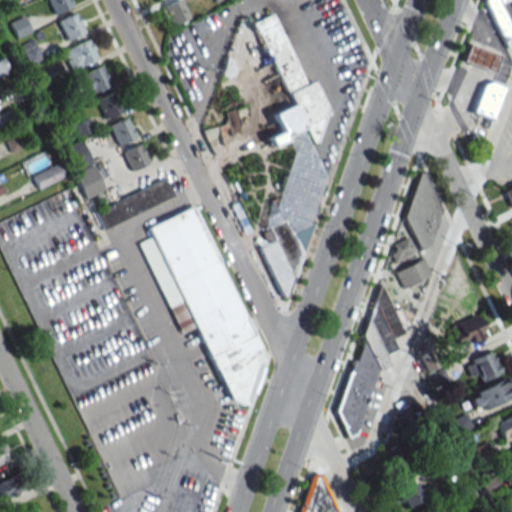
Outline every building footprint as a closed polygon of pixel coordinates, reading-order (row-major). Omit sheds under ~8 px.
[(46,0),(53,14),(71,5),(68,0),(46,0)] [(174,0),(160,7),(169,26),(188,17),(179,0),(174,0)] [(484,0),(484,1),(507,48),(511,45),(511,30),(499,4),(497,0),(484,0)] [(56,20),(66,40),(84,32),(75,12),(56,20)] [(288,106),(271,113),(278,132),(265,137),(268,144),(271,145),(286,139),(290,151),(277,197),(269,201),(260,233),(262,238),(259,247),(279,297),(290,292),(310,223),(310,224),(324,175),(311,142),(317,140),(325,112),(314,84),(300,80),(274,13),(254,20),(288,106)] [(15,38),(29,31),(22,16),(8,22),(15,38)] [(41,58),(33,39),(19,45),(27,65),(41,58)] [(60,51),(69,71),(96,59),(87,39),(60,51)] [(492,75),(500,56),(469,44),(461,62),(492,75)] [(0,57),(0,74),(8,71),(2,57),(0,57)] [(109,86),(100,65),(73,76),(82,97),(109,86)] [(491,122),(505,86),(490,80),(481,84),(470,113),(491,122)] [(95,99),(103,118),(121,110),(114,92),(95,99)] [(0,112),(0,128),(13,120),(6,109),(0,112)] [(135,135),(126,117),(107,126),(116,145),(135,135)] [(84,199),(104,189),(80,140),(60,150),(84,199)] [(120,152),(128,170),(148,162),(139,143),(120,152)] [(30,173),(36,188),(63,177),(57,162),(30,173)] [(93,211),(102,229),(172,195),(164,177),(93,211)] [(511,186),(502,191),(510,207),(511,206),(511,186)] [(147,225),(177,298),(167,302),(179,332),(195,326),(229,406),(248,398),(245,392),(268,383),(194,205),(147,225)] [(394,263),(416,251),(408,237),(386,249),(394,263)] [(401,288),(429,274),(421,258),(393,272),(401,288)] [(335,413),(344,435),(348,436),(357,432),(374,371),(389,365),(384,354),(396,349),(392,339),(402,335),(378,278),(361,337),(362,339),(357,357),(349,360),(335,413)] [(484,335),(474,314),(449,326),(458,347),(484,335)] [(501,371),(490,350),(463,363),(469,375),(476,371),(481,381),(501,371)] [(424,370),(434,366),(429,352),(419,355),(424,370)] [(511,393),(511,391),(504,377),(474,392),(483,409),(511,393)] [(511,435),(511,414),(494,423),(502,440),(511,435)] [(0,461),(8,457),(0,442),(0,461)] [(307,473),(295,511),(331,511),(340,483),(307,473)] [(0,499),(21,490),(14,475),(0,481),(0,499)] [(426,486),(417,491),(412,482),(397,491),(406,508),(430,494),(426,486)]
